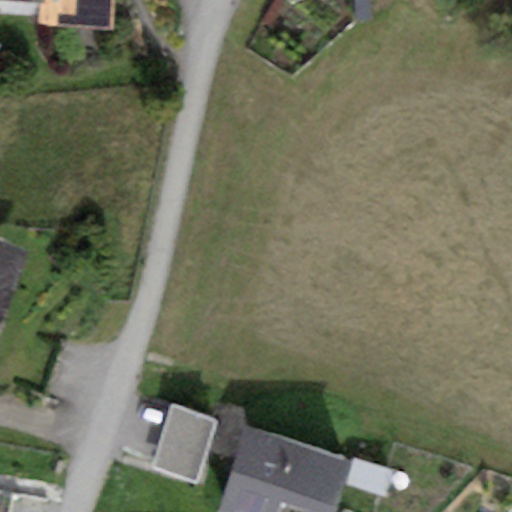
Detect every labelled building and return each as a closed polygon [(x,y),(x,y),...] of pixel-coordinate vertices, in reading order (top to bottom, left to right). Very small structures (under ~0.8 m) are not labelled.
[(0,0),(37,2),(37,26),(113,29),(114,0),(0,0)] [(0,341),(33,256),(0,242),(0,341)] [(48,396),(67,344),(22,328),(3,380),(48,396)] [(218,422),(172,406),(150,470),(195,486),(218,422)] [(335,511),(352,461),(244,426),(216,511),(335,511)] [(0,511),(9,511),(13,493),(0,490),(0,511)]
